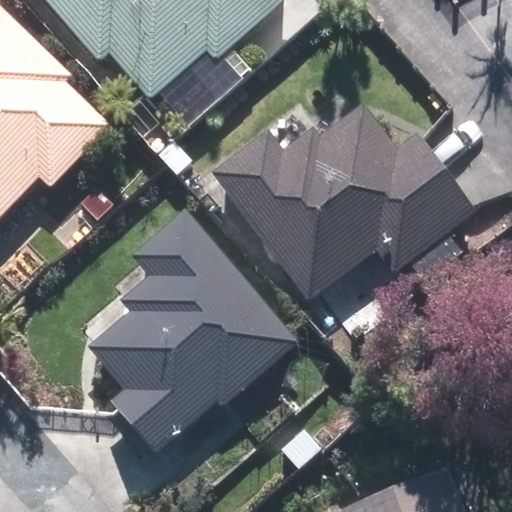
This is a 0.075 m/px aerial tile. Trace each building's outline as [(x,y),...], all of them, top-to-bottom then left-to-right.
[(29,0),(92,74),(105,63),(144,110),(199,63),(204,69),(282,5),(277,0),(29,0)] [(66,85),(0,22),(0,214),(30,183),(47,199),(108,135),(61,91),(66,85)] [(262,143),(207,184),(303,313),(372,261),(391,287),(467,230),(407,150),(392,161),(358,116),(315,148),(310,140),(278,164),(262,143)] [(293,356),(179,220),(127,264),(146,286),(115,311),(125,323),(83,358),(118,399),(104,410),(150,464),(213,411),(219,417),(293,356)] [(445,511),(436,484),(358,511),(445,511)]
